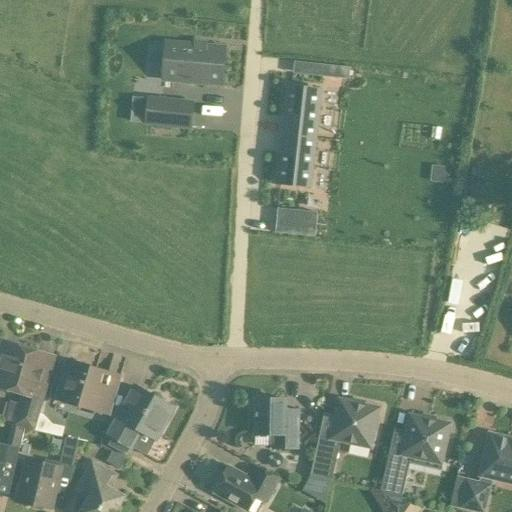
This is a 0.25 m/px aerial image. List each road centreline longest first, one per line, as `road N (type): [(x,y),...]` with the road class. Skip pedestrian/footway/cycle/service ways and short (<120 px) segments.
road 1 (residential): [(511,394),(465,374),(215,359)]
road 2 (residential): [(215,359),(0,305)]
road 3 (residential): [(152,511),(204,413),(215,359)]
